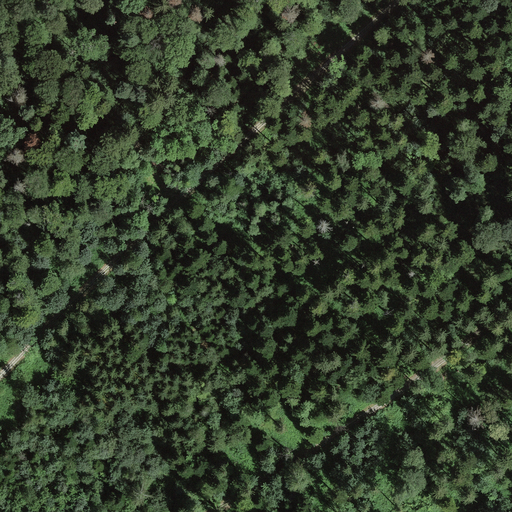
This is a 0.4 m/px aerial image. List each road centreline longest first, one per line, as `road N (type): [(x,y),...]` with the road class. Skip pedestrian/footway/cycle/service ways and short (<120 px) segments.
road 1 (track): [(397,0),(207,170),(0,377)]
road 2 (track): [(210,511),(439,367),(511,311)]
